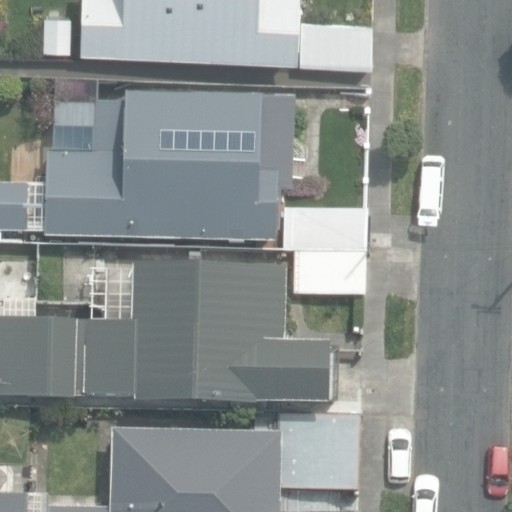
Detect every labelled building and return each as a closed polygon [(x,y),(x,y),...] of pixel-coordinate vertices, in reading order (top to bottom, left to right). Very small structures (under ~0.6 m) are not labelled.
[(83,0),(82,54),(298,60),(299,0),(83,0)] [(44,16),(44,43),(72,43),(72,16),(44,16)] [(303,64),(376,68),(378,24),(305,20),(303,64)] [(47,237),(278,244),(278,237),(278,232),(282,233),(283,192),(294,193),(296,99),(129,93),(129,103),(96,102),(95,153),(49,152),(47,237)] [(0,231),(30,232),(31,185),(0,184),(0,231)] [(287,250),(299,251),(366,255),(368,214),(287,209),(285,250),(287,250)] [(363,294),(366,255),(299,251),(296,290),(363,294)] [(287,342),(288,269),(136,267),(135,324),(0,321),(0,396),(140,399),(140,407),(258,409),(258,399),(327,400),(328,343),(287,342)] [(280,490),(359,491),(359,417),(283,416),(280,490)] [(279,511),(280,490),(281,436),(280,436),(115,432),(113,510),(51,509),(52,494),(29,493),(29,496),(0,495),(0,511),(279,511)]
